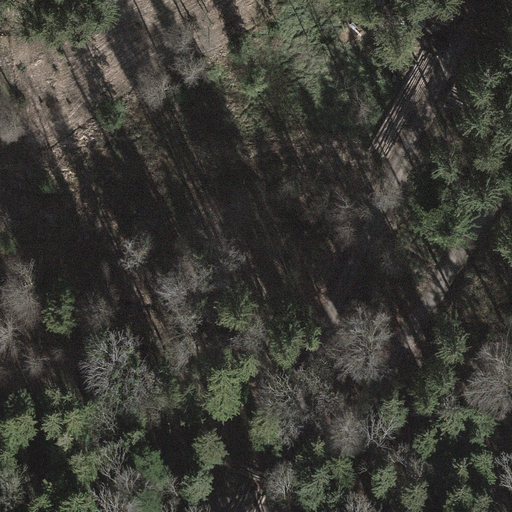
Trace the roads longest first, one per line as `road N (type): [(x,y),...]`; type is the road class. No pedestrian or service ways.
road 1 (track): [(265,511),(319,340),(474,0)]
road 2 (track): [(278,511),(511,186)]
